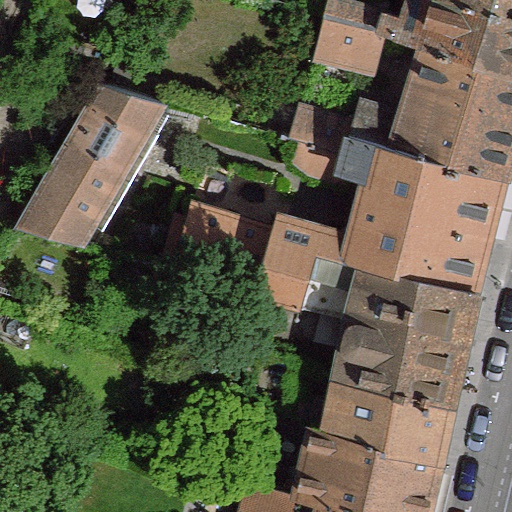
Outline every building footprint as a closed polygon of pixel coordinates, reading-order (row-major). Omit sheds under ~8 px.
[(352,18),(357,0),(332,0),(329,13),(352,18)] [(400,32),(406,13),(394,10),(359,0),(357,0),(352,18),(387,29),(400,32)] [(397,0),(394,10),(406,13),(400,32),(419,37),(430,0),(397,0)] [(485,6),(463,0),(430,0),(419,37),(427,39),(511,67),(511,7),(503,4),(485,6)] [(352,18),(329,13),(319,56),(377,71),(387,29),(352,18)] [(511,156),(511,67),(427,39),(406,110),(396,143),(507,173),(511,156)] [(103,79),(18,223),(83,241),(164,99),(103,79)] [(396,143),(406,110),(363,98),(356,120),(352,131),(396,143)] [(352,131),(356,120),(303,104),(293,136),(303,139),(345,152),(352,131)] [(345,152),(303,139),(298,156),(313,169),(344,178),(346,170),(355,173),(387,182),(371,239),(361,237),(355,257),(477,289),(507,173),(396,143),(352,131),(345,152)] [(335,252),(355,257),(361,237),(371,239),(387,182),(355,173),(342,228),(335,252)] [(318,247),(335,252),(342,228),(281,213),(275,229),(194,203),(175,268),(300,305),(318,247)] [(338,314),(355,257),(335,252),(318,247),(300,305),(338,314)] [(465,344),(477,289),(355,257),(338,314),(352,317),(465,344)] [(465,344),(352,317),(346,342),(348,346),(363,350),(357,377),(451,401),(465,344)] [(451,401),(357,377),(352,403),(323,395),(316,425),(440,456),(451,401)] [(427,511),(440,456),(316,425),(302,481),(300,491),(303,491),(313,494),(334,500),(381,511),(427,511)] [(290,478),(288,488),(300,491),(302,481),(290,478)] [(297,511),(303,491),(300,491),(288,488),(254,480),(245,511),(297,511)] [(331,511),(334,500),(313,494),(308,511),(331,511)] [(381,511),(334,500),(331,511),(381,511)]
